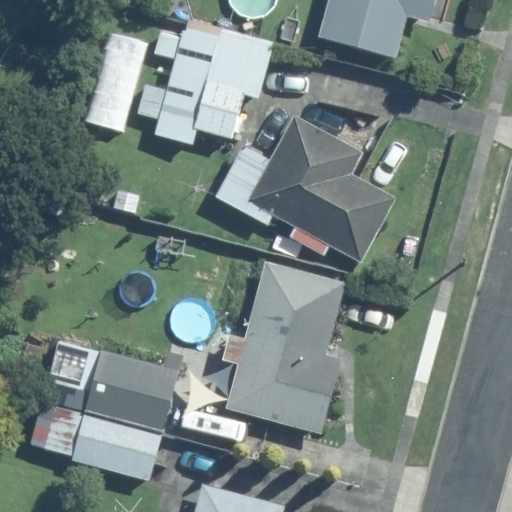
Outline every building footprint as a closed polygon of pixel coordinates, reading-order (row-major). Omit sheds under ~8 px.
[(439,0),(328,0),(318,42),(397,61),(408,18),(433,24),(439,0)] [(274,44),(183,17),(178,33),(164,29),(156,54),(178,60),(169,93),(149,87),(141,116),(159,122),(156,135),(199,147),(205,127),(233,135),(244,97),(257,101),(274,44)] [(152,40),(112,30),(89,124),(128,134),(152,40)] [(361,155),(291,119),(272,155),(243,140),(211,203),(266,231),(274,217),(299,230),(294,240),(331,259),(335,251),(361,265),(393,203),(348,180),(361,155)] [(267,261),(251,336),(249,345),(231,341),(227,364),(238,366),(228,409),(323,430),(339,358),(327,355),(343,278),(267,261)] [(174,368),(161,365),(61,339),(49,385),(63,389),(90,396),(86,412),(158,433),(174,368)] [(158,433),(86,412),(42,401),(31,446),(74,457),(72,467),(144,486),(158,433)] [(283,511),(285,506),(202,485),(195,511),(283,511)]
